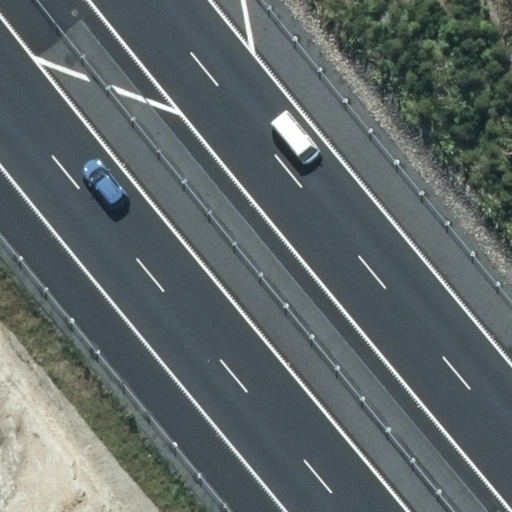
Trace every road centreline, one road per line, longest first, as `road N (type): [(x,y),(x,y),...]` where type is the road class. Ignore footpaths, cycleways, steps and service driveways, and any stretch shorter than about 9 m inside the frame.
road 1 (motorway): [(154,0),(322,233),(511,463)]
road 2 (motorway): [(340,511),(0,93)]
